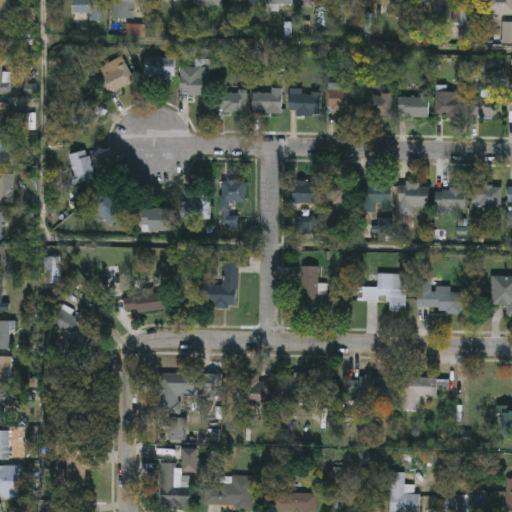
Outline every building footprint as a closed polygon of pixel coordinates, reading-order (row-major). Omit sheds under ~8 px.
[(11,0),(11,18),(0,18),(0,0),(11,0)] [(74,13),(74,0),(102,0),(102,13),(74,13)] [(134,9),(114,9),(114,0),(146,0),(146,5),(134,5),(134,9)] [(194,0),(195,8),(223,8),(223,0),(194,0)] [(267,0),(268,8),(294,8),(294,0),(267,0)] [(361,16),(341,16),(341,0),(372,0),(372,6),(361,6),(361,16)] [(381,0),(405,0),(405,16),(381,16),(381,0)] [(445,0),(445,8),(416,8),(416,0),(445,0)] [(481,0),(481,11),(452,11),(452,0),(481,0)] [(511,10),(486,10),(486,0),(511,0),(511,10)] [(135,81),(107,95),(95,70),(123,56),(135,81)] [(146,77),(146,57),(175,57),(175,77),(146,77)] [(11,93),(0,93),(0,63),(2,63),(2,72),(11,72),(11,93)] [(211,95),(181,95),(181,67),(211,67),(211,95)] [(64,93),(50,93),(50,79),(64,79),(64,93)] [(273,93),(273,89),(283,89),(283,112),(254,112),(254,93),(273,93)] [(221,112),(221,90),(247,90),(247,112),(221,112)] [(357,91),(357,112),(330,112),(330,91),(357,91)] [(465,92),(465,116),(436,116),(436,92),(465,92)] [(290,112),(290,93),(322,93),(322,112),(290,112)] [(366,94),(392,94),(392,115),(366,115),(366,94)] [(429,117),(399,116),(400,96),(430,96),(429,117)] [(474,98),(503,98),(503,118),(474,118),(474,98)] [(0,130),(0,102),(10,102),(10,130),(0,130)] [(89,127),(67,121),(72,103),(94,109),(89,127)] [(0,167),(0,138),(9,138),(9,167),(0,167)] [(69,154),(89,149),(96,179),(77,184),(69,154)] [(0,173),(13,173),(13,203),(0,203),(0,173)] [(246,202),(223,202),(223,181),(246,181),(246,202)] [(317,203),(294,203),(294,181),(317,181),(317,203)] [(352,205),(329,205),(329,183),(352,183),(352,205)] [(393,209),(365,209),(365,184),(393,184),(393,209)] [(429,185),(429,207),(415,207),(415,215),(400,215),(400,185),(429,185)] [(503,186),(503,209),(478,209),(478,186),(503,186)] [(438,187),(465,188),(465,210),(437,210),(438,187)] [(127,211),(112,226),(91,205),(106,190),(127,211)] [(182,219),(182,199),(211,199),(211,219),(182,219)] [(172,232),(142,232),(142,208),(172,208),(172,232)] [(319,232),(297,232),(297,217),(319,217),(319,232)] [(61,284),(45,284),(45,258),(61,258),(61,284)] [(238,262),(237,308),(204,307),(205,284),(223,285),(223,262),(238,262)] [(334,295),(334,313),(301,313),(301,266),(319,266),(319,295),(334,295)] [(390,301),(357,300),(358,287),(378,287),(378,274),(407,274),(406,311),(390,311),(390,301)] [(491,305),(492,276),(511,276),(511,318),(507,318),(507,305),(491,305)] [(417,307),(417,281),(433,281),(433,287),(451,287),(451,292),(470,293),(470,314),(437,313),(437,307),(417,307)] [(0,313),(0,285),(2,285),(2,304),(10,304),(10,313),(0,313)] [(125,296),(170,291),(172,309),(127,314),(125,296)] [(76,307),(72,328),(46,323),(50,302),(76,307)] [(12,350),(0,350),(0,321),(12,321),(12,350)] [(0,387),(0,357),(12,357),(12,380),(6,380),(6,387),(0,387)] [(275,382),(275,405),(242,405),(242,373),(259,373),(259,382),(275,382)] [(158,374),(180,374),(180,405),(158,405),(158,374)] [(316,403),(292,403),(292,374),(316,374),(316,403)] [(348,396),(348,378),(391,378),(391,396),(348,396)] [(420,411),(402,411),(402,378),(437,378),(437,396),(420,396),(420,411)] [(8,396),(0,395),(0,424),(8,425),(8,396)] [(188,417),(188,442),(170,442),(170,417),(188,417)] [(0,431),(10,431),(10,459),(0,459),(0,431)] [(179,464),(178,494),(191,495),(190,508),(160,507),(161,463),(179,464)] [(20,497),(0,497),(0,466),(20,466),(20,497)] [(333,511),(333,468),(348,468),(348,492),(369,492),(369,511),(333,511)] [(420,511),(391,511),(391,472),(405,472),(405,484),(415,484),(415,493),(420,493),(420,511)] [(253,478),(253,511),(229,511),(229,499),(218,499),(218,478),(253,478)] [(487,511),(446,511),(446,498),(469,498),(469,490),(487,490),(487,511)] [(317,493),(317,511),(278,511),(278,493),(317,493)]
